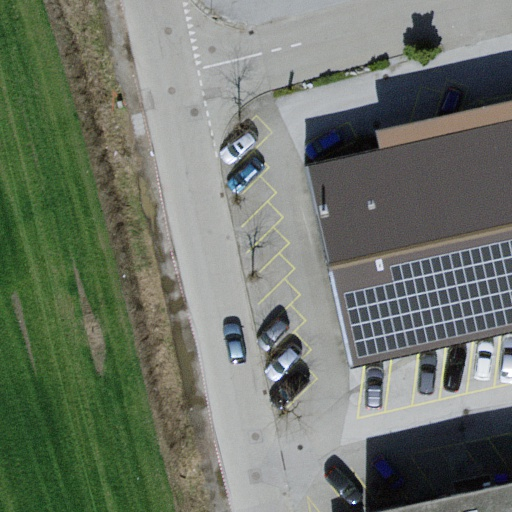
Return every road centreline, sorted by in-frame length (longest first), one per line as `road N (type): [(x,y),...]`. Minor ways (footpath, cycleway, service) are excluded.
road 1 (residential): [(154,71),(253,511)]
road 2 (residential): [(154,71),(441,0)]
